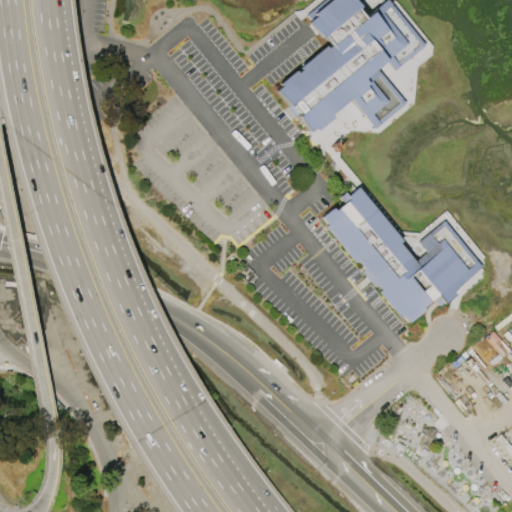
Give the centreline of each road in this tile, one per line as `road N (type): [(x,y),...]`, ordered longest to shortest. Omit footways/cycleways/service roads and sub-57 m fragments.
road 1 (motorway): [(248,511),(176,404),(105,251),(66,123),(45,0)]
road 2 (motorway): [(6,0),(20,98),(68,261),(121,382),(200,511)]
road 3 (primary): [(320,441),(225,352),(168,314),(58,260),(0,246)]
road 4 (motorway): [(0,175),(50,427),(49,483)]
road 5 (residential): [(412,366),(511,480)]
